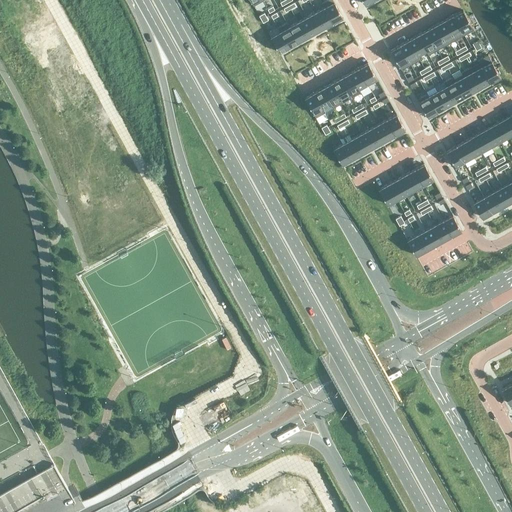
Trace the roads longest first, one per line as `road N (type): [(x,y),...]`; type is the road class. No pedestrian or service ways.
road 1 (trunk): [(141,0),(424,511)]
road 2 (trunk): [(442,511),(162,5)]
road 3 (trunk): [(137,0),(191,189),(269,335)]
road 4 (trunk): [(372,277),(320,189),(162,5)]
road 5 (secondary): [(272,408),(86,511)]
road 6 (secondary): [(137,511),(265,445)]
road 7 (trunk): [(265,445),(300,437),(318,442),(359,498)]
road 8 (residential): [(511,341),(476,368),(511,436)]
